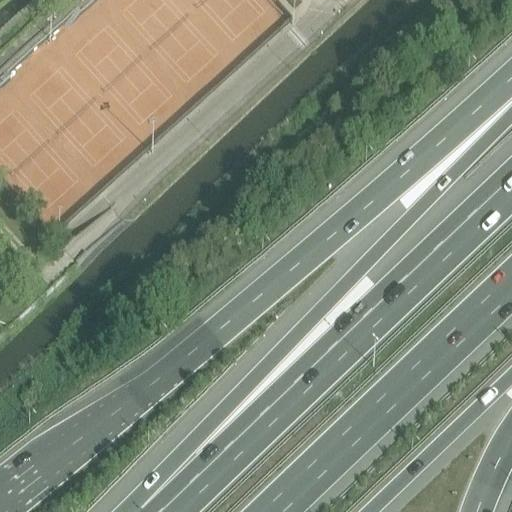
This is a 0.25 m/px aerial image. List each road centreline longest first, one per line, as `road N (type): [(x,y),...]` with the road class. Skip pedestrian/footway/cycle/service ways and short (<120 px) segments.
road 1 (motorway): [(511,86),(222,331),(0,499)]
road 2 (motorway): [(511,106),(360,269),(166,511)]
road 3 (motorway): [(511,190),(170,511)]
road 4 (motorway): [(272,511),(511,285)]
road 5 (motorway): [(370,511),(511,376)]
